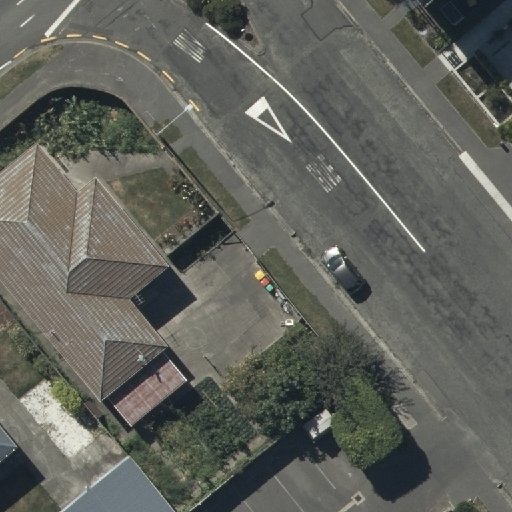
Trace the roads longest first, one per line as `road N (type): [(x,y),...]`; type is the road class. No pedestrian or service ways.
road 1 (residential): [(309,115),(511,352)]
road 2 (residential): [(309,115),(149,24),(84,0)]
